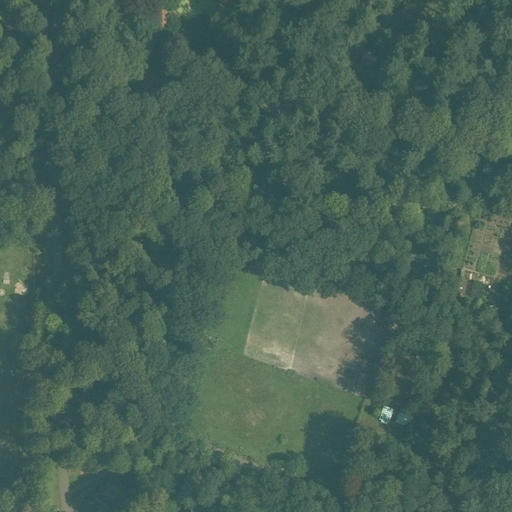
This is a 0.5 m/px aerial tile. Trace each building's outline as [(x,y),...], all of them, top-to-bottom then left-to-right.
[(405,55),(413,47),(408,41),(399,49),(405,55)] [(375,69),(378,59),(364,54),(360,65),(375,69)] [(324,117),(317,116),(314,131),(320,132),(324,117)] [(491,285),(492,278),(461,271),(460,277),(491,285)] [(449,330),(446,339),(452,340),(455,331),(449,330)] [(418,351),(416,359),(427,362),(430,354),(418,351)] [(421,404),(418,414),(424,415),(424,414),(429,416),(430,414),(431,414),(432,411),(432,409),(426,407),(426,406),(421,404)] [(123,482),(131,489),(137,483),(129,475),(123,482)] [(124,491),(119,487),(121,485),(113,478),(94,498),(102,505),(104,504),(109,508),(107,510),(109,511),(119,511),(133,497),(125,489),(124,491)] [(191,511),(195,511),(203,500),(195,495),(186,509),(191,511)]
